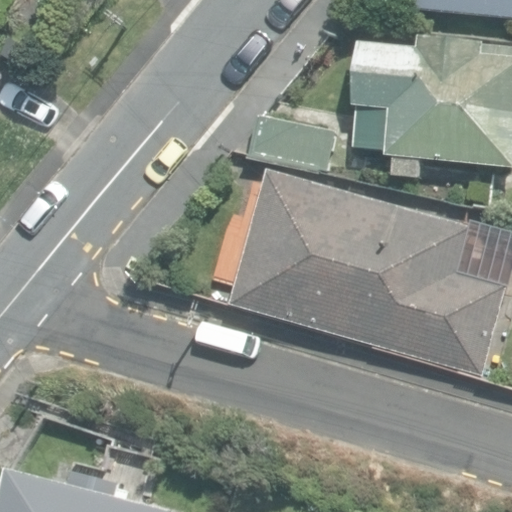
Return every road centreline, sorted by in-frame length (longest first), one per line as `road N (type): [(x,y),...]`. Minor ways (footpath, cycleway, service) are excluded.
road 1 (residential): [(511,453),(30,307)]
road 2 (residential): [(273,0),(30,307)]
